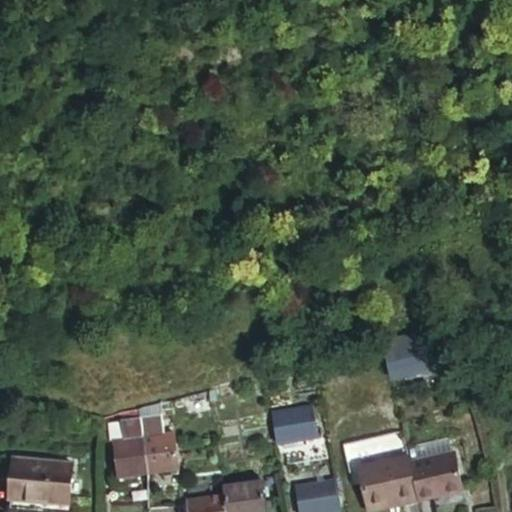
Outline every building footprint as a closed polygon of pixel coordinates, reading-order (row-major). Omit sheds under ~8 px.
[(429,370),(421,335),(388,342),(391,355),(385,357),(391,378),(429,370)] [(311,360),(296,365),(299,377),(314,373),(311,360)] [(316,439),(311,408),(272,414),(278,445),(316,439)] [(147,474),(178,471),(173,434),(162,435),(159,416),(141,420),(147,474)] [(147,474),(141,420),(122,423),(125,441),(114,442),(119,478),(147,474)] [(409,468),(407,458),(358,469),(368,511),(390,511),(389,508),(417,501),(409,468)] [(417,501),(419,508),(463,498),(454,458),(409,468),(417,501)] [(66,506),(70,468),(13,461),(9,499),(66,506)] [(338,511),(334,482),(296,487),(299,511),(338,511)] [(264,511),(261,483),(222,488),(223,496),(225,511),(264,511)] [(225,511),(223,496),(211,498),(209,488),(188,490),(190,500),(187,501),(188,511),(225,511)] [(402,511),(419,508),(417,501),(389,508),(390,511),(402,511)]
